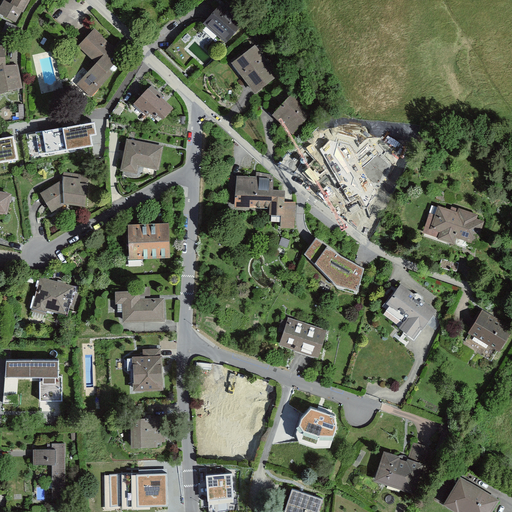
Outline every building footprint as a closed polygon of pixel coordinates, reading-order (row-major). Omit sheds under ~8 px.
[(15,0),(12,6),(5,2),(0,11),(0,13),(17,23),(29,0),(15,0)] [(228,9),(224,6),(209,25),(229,42),(245,23),(240,19),(241,17),(229,7),(228,9)] [(98,26),(84,40),(102,58),(80,81),(93,93),(114,71),(110,68),(125,52),(98,26)] [(4,48),(0,48),(0,93),(20,90),(16,68),(12,69),(4,69),(4,48)] [(258,49),(237,65),(258,93),(279,77),(258,49)] [(147,114),(150,111),(164,96),(152,84),(135,103),(147,114)] [(310,110),(293,94),(274,114),(291,131),(310,110)] [(176,107),(164,96),(150,111),(156,116),(158,114),(164,120),(176,107)] [(97,135),(94,122),(35,133),(39,156),(92,147),(91,136),(97,135)] [(339,133),(330,140),(320,150),(348,202),(361,196),(366,210),(400,151),(378,138),(339,133)] [(0,162),(18,160),(14,137),(0,139),(0,162)] [(165,144),(132,138),(127,166),(140,168),(142,161),(161,165),(165,144)] [(89,179),(65,175),(65,181),(44,193),(54,210),(69,201),(86,204),(89,179)] [(254,180),(239,179),(238,206),(273,208),(273,214),(284,215),(284,228),(295,229),(296,206),(295,205),(289,205),(285,205),(286,192),(273,192),(274,178),(258,177),(258,180),(254,180)] [(12,195),(0,192),(0,210),(8,212),(12,195)] [(462,208),(442,201),(439,211),(433,210),(427,227),(457,237),(459,230),(479,237),(486,216),(478,214),(480,210),(463,205),(462,208)] [(168,225),(131,226),(132,257),(169,257),(168,225)] [(365,269),(316,238),(312,244),(305,254),(338,288),(356,294),(365,269)] [(73,291),(42,284),(34,314),(46,317),(48,312),(67,316),(73,291)] [(434,312),(401,286),(390,300),(393,302),(388,309),(406,322),(403,325),(415,334),(423,323),(424,325),(434,312)] [(139,293),(118,293),(119,302),(126,302),(126,320),(163,320),(163,301),(139,301),(139,293)] [(511,331),(482,313),(470,332),(499,350),(511,331)] [(328,326),(291,314),(290,319),(284,317),(281,327),(286,329),(283,339),(296,343),(296,342),(320,350),(328,326)] [(161,387),(161,347),(145,347),(145,357),(135,357),(135,387),(161,387)] [(59,362),(7,361),(7,376),(40,377),(40,401),(62,401),(63,378),(58,378),(59,362)] [(274,401),(241,388),(237,397),(234,396),(230,407),(266,420),(274,401)] [(338,423),(307,412),(300,431),(317,437),(314,443),(328,448),(338,423)] [(165,419),(135,418),(134,444),(156,445),(156,440),(165,440),(165,419)] [(66,444),(54,444),(54,450),(37,449),(37,465),(55,465),(54,498),(65,499),(66,444)] [(399,458),(387,453),(378,480),(414,492),(427,453),(414,448),(409,464),(398,460),(399,458)] [(168,507),(167,474),(105,475),(106,509),(168,507)] [(231,474),(206,476),(209,504),(233,502),(231,474)] [(492,511),(498,501),(462,479),(448,503),(462,511),(492,511)] [(319,511),(324,497),(294,487),(286,511),(289,511),(319,511)]
